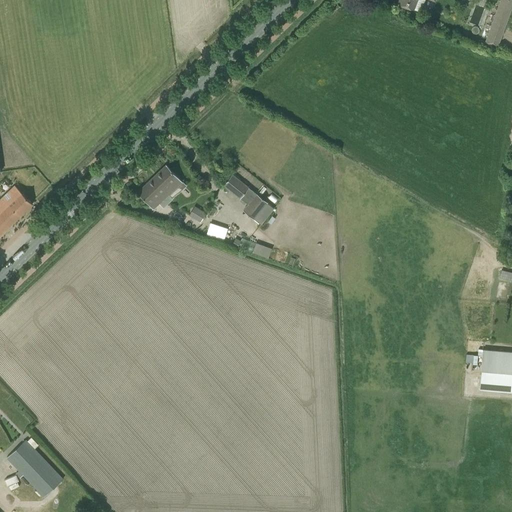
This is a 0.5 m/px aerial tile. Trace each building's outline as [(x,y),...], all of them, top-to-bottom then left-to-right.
[(398,0),(397,3),(420,12),(424,0),(433,0),(435,1),(434,0),(398,0)] [(498,47),(511,5),(511,0),(499,0),(484,42),(498,47)] [(183,188),(182,188),(184,186),(182,183),(183,183),(173,172),(166,165),(138,192),(144,199),(154,209),(169,195),(171,198),(177,192),(178,193),(183,188)] [(223,185),(240,199),(248,188),(232,174),(223,185)] [(0,234),(32,204),(14,185),(0,198),(0,234)] [(256,194),(243,210),(261,225),(274,208),(256,194)] [(194,207),(189,216),(196,220),(202,211),(194,207)] [(235,238),(231,245),(236,248),(240,241),(235,238)] [(270,257),(273,248),(257,242),(254,252),(270,257)] [(500,278),(506,279),(508,272),(501,270),(500,278)] [(479,390),(511,392),(511,352),(482,350),(479,390)] [(23,475),(44,497),(63,479),(26,440),(6,457),(18,470),(16,473),(20,477),(23,475)] [(10,489),(21,485),(16,474),(6,479),(10,489)]
